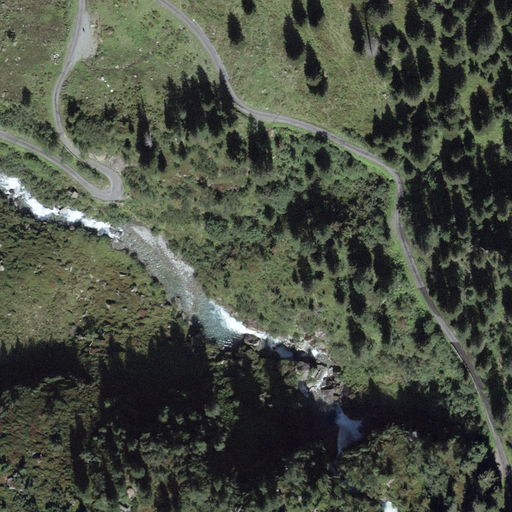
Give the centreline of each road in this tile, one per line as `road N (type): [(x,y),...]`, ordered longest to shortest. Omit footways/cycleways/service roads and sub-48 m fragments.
road 1 (track): [(511,474),(478,376),(422,280),(395,172),(331,132),(245,105),(200,30),(166,0)]
road 2 (track): [(84,0),(56,96),(66,143),(111,176),(114,189),(95,193),(52,157),(0,131)]
